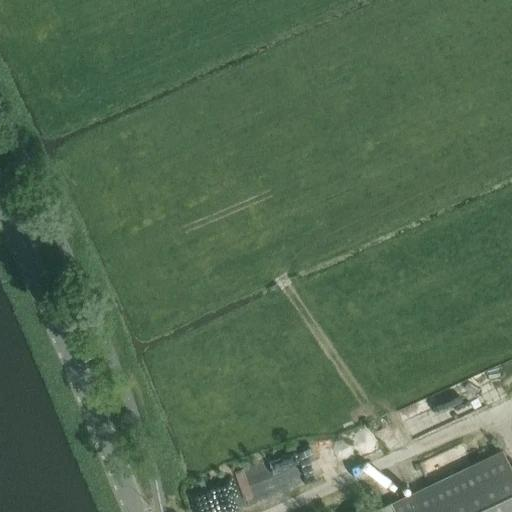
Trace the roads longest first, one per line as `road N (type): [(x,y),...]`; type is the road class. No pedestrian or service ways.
road 1 (tertiary): [(135,511),(0,199)]
road 2 (track): [(511,407),(394,460)]
